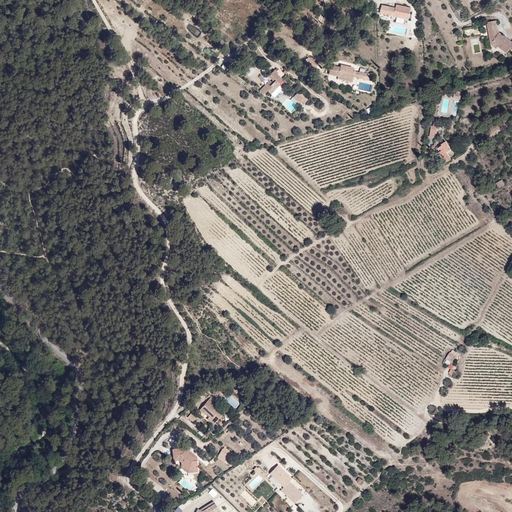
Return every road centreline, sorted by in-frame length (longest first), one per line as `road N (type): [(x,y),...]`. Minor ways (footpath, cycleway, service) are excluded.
road 1 (unclassified): [(159,511),(129,485),(128,474),(181,396),(190,340),(163,284),(164,218),(137,187),(135,119),(140,104),(177,95),(221,61),(245,65)]
road 2 (unclassified): [(0,287),(71,369),(78,394),(59,464),(15,501),(14,511)]
